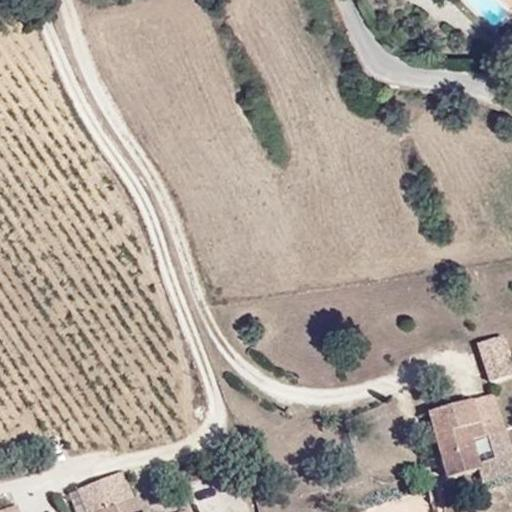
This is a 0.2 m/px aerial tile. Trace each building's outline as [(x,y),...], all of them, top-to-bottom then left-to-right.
[(475,340),(482,382),(511,376),(511,372),(506,335),(475,340)] [(490,402),(472,407),(485,447),(503,441),(490,402)] [(472,407),(428,422),(431,434),(438,462),(445,490),(476,480),(479,491),(511,480),(511,463),(504,440),(503,441),(485,447),(472,407)] [(417,438),(424,466),(438,462),(431,434),(417,438)] [(187,511),(186,508),(177,511),(148,511),(146,511),(136,511),(121,472),(76,490),(85,511),(187,511)]
